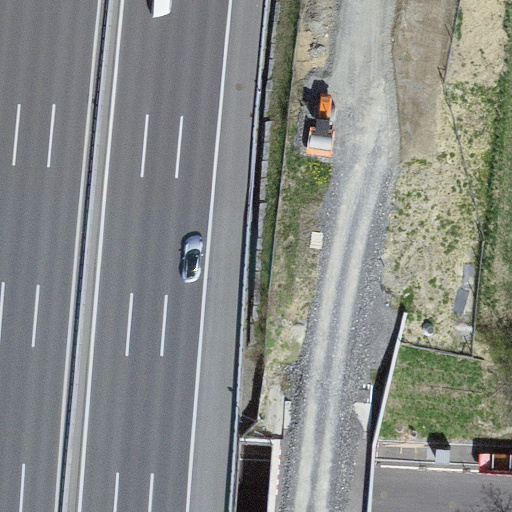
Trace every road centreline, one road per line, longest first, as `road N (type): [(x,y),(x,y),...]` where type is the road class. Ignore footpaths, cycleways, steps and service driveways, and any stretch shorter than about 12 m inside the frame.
road 1 (primary): [(386,0),(326,511)]
road 2 (motorway): [(132,511),(178,0)]
road 3 (motorway): [(48,0),(3,511)]
road 4 (unclassified): [(0,468),(511,489)]
